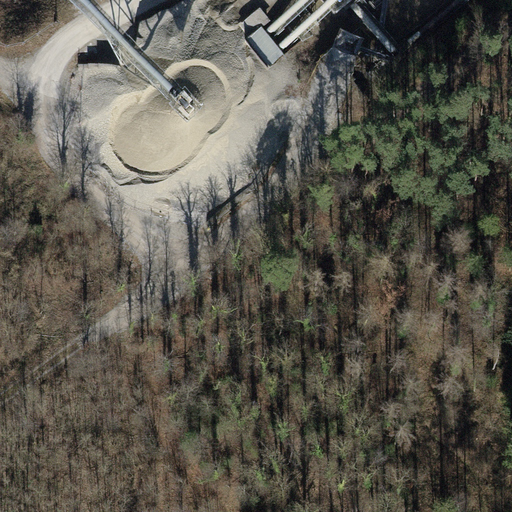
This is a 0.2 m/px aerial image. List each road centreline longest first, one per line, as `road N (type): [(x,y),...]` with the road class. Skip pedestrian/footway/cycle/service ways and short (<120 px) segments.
road 1 (track): [(0,399),(511,27)]
road 2 (track): [(162,284),(0,88)]
